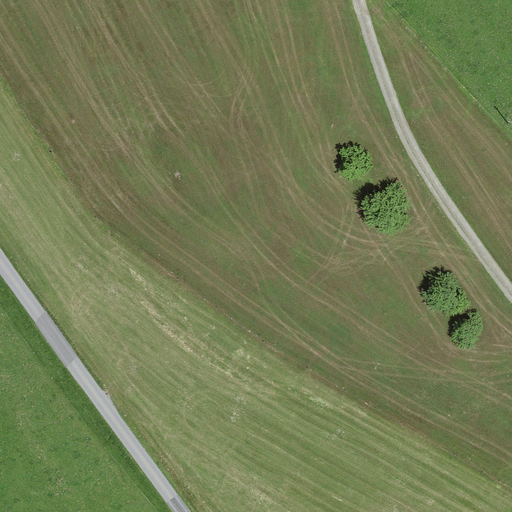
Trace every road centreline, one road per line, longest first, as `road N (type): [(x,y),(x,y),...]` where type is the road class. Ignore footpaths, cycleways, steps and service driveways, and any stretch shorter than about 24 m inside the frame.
road 1 (track): [(511,286),(415,163),(362,0)]
road 2 (unclassified): [(0,255),(181,511)]
